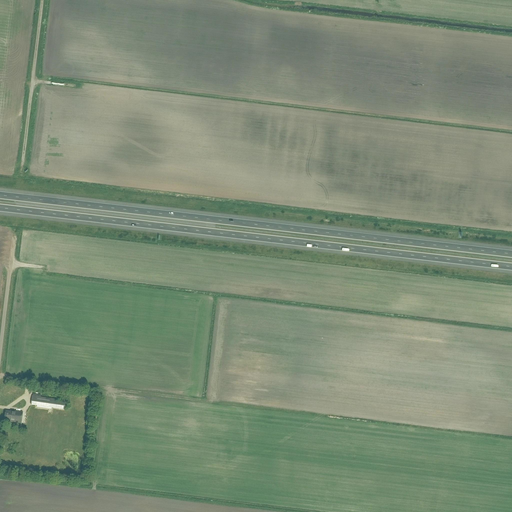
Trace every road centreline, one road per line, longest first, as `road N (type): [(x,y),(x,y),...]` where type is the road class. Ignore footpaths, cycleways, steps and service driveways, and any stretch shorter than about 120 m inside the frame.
road 1 (motorway): [(0,208),(511,267)]
road 2 (motorway): [(511,254),(0,195)]
road 3 (unclassified): [(21,173),(42,0)]
